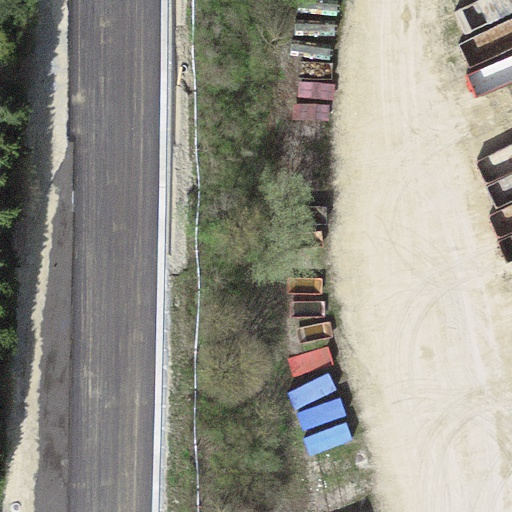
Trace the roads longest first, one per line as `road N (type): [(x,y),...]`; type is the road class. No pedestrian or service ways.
road 1 (unclassified): [(378,0),(369,93),(381,281),(430,511)]
road 2 (primary): [(126,0),(116,511)]
